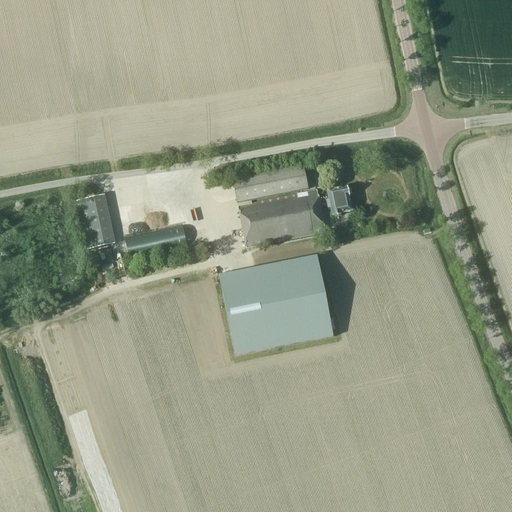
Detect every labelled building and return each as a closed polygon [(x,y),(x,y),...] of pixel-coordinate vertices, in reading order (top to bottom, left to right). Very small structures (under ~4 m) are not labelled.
[(316,191),(307,193),(251,204),(251,202),(307,190),(302,167),(232,181),(246,249),(324,233),(319,207),(326,205),(326,210),(329,209),(330,216),(352,212),(348,195),(351,195),(350,190),(347,191),(347,188),(326,192),(327,198),(318,200),(316,191)] [(165,204),(161,181),(154,182),(158,205),(165,204)] [(105,193),(78,199),(89,247),(116,241),(105,193)] [(188,249),(182,226),(124,240),(129,262),(188,249)] [(315,247),(217,267),(233,344),(331,324),(315,247)]
